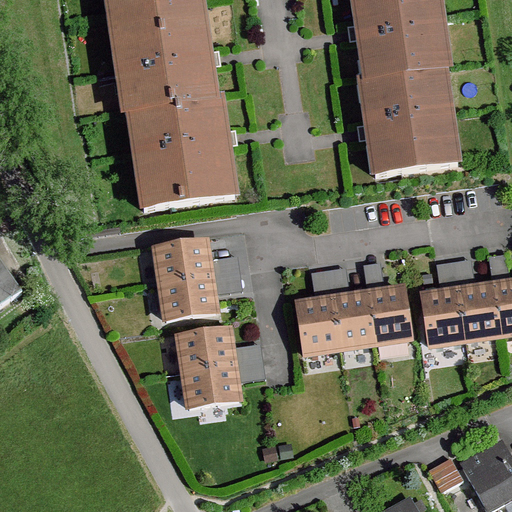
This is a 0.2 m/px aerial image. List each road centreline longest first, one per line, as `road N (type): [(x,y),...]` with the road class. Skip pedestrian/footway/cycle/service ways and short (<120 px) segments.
road 1 (residential): [(0,144),(186,511)]
road 2 (residential): [(271,511),(511,412)]
